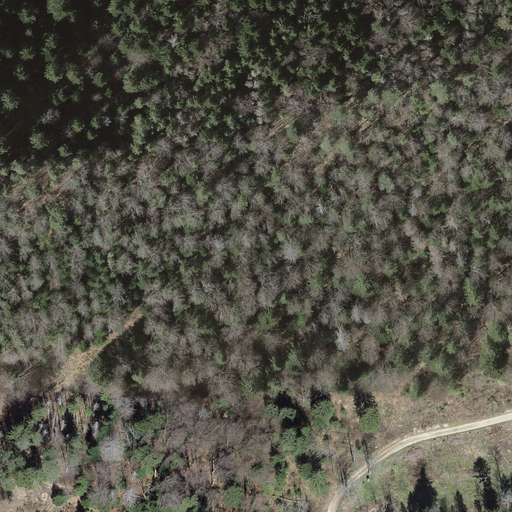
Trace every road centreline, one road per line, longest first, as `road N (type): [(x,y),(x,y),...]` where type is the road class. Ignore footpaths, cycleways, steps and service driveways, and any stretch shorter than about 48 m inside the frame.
road 1 (track): [(169,295),(0,444)]
road 2 (track): [(331,511),(344,487),(394,447),(511,416)]
